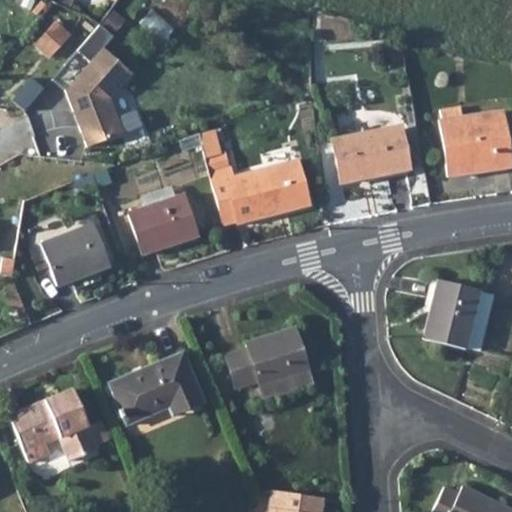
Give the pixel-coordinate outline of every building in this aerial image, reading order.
[(48,59),(66,39),(53,26),(35,47),(48,59)] [(100,48),(62,90),(85,149),(121,135),(109,99),(130,73),(100,48)] [(511,166),(511,150),(507,110),(445,117),(451,173),(511,166)] [(384,133),(383,127),(334,135),(341,178),(410,166),(404,129),(384,133)] [(213,180),(228,229),(245,224),(246,229),(310,209),(297,166),(241,183),(238,171),(213,180)] [(199,241),(185,201),(132,219),(146,259),(199,241)] [(104,270),(90,228),(37,246),(51,290),(104,270)] [(0,262),(0,275),(7,277),(10,264),(0,262)] [(465,347),(465,345),(477,291),(478,288),(436,279),(424,338),(465,347)] [(493,294),(477,291),(465,345),(482,349),(493,294)] [(247,344),(249,350),(230,356),(241,386),(260,381),(263,390),(311,375),(296,329),(247,344)] [(203,404),(184,354),(115,380),(132,423),(180,405),(183,412),(203,404)] [(99,449),(75,390),(14,414),(28,447),(60,435),(70,459),(99,449)] [(169,412),(129,426),(133,437),(173,423),(169,412)] [(459,493),(445,487),(432,511),(511,511),(511,510),(463,486),(459,493)] [(320,511),(322,499),(308,496),(298,495),(270,490),(267,511),(320,511)]
